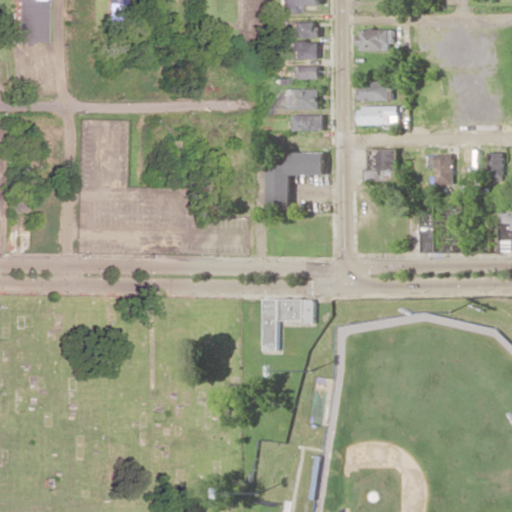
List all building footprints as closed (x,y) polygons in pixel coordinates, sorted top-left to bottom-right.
[(42,42),(42,0),(11,0),(11,42),(42,42)] [(124,0),(105,0),(106,18),(125,18),(124,0)] [(321,5),(321,0),(276,0),(276,14),(297,14),(297,5),(321,5)] [(319,22),(291,22),(291,38),(319,37),(319,22)] [(360,50),(394,51),(394,29),(360,29),(360,50)] [(290,59),(321,58),(320,41),(290,41),(290,59)] [(291,66),(291,79),(321,79),(321,65),(291,66)] [(361,99),(394,100),(395,81),(362,80),(361,99)] [(283,109),(321,110),(321,89),(283,88),(283,109)] [(258,116),(271,116),(272,101),(259,101),(258,116)] [(401,107),(360,106),(360,124),(401,125),(401,107)] [(325,130),(325,114),(294,114),(294,131),(325,130)] [(401,180),(400,148),(368,149),(369,181),(401,180)] [(326,151),(269,152),(270,209),(292,209),(292,175),(326,174),(326,151)] [(505,152),(486,152),(487,179),(506,179),(505,152)] [(456,156),(430,156),(429,168),(437,168),(437,183),(455,184),(456,156)] [(503,252),(511,252),(511,210),(503,210),(503,252)] [(440,252),(439,212),(423,212),(424,252),(440,252)] [(315,299),(264,298),(263,352),(278,353),(279,321),(315,321),(315,299)]
